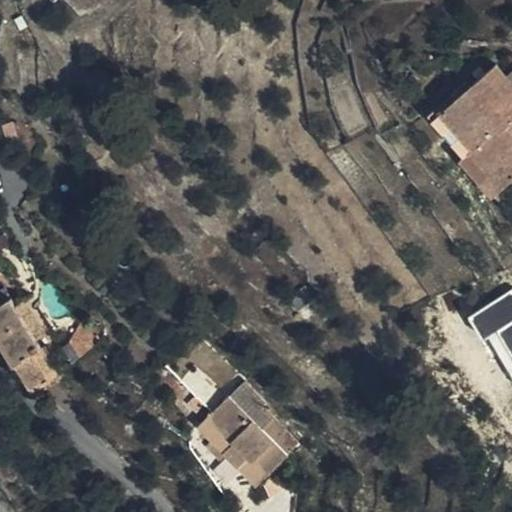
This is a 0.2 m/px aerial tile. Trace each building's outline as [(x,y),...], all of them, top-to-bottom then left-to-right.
[(511,75),(506,68),(495,77),(511,98),(511,75)] [(511,114),(511,98),(495,77),(488,83),(498,96),(499,116),(508,109),(511,114)] [(498,96),(488,83),(479,90),(475,85),(457,101),(462,107),(449,117),(473,149),(472,158),(502,132),(497,124),(499,116),(498,96)] [(472,158),(469,161),(499,200),(511,190),(511,114),(508,109),(499,116),(497,124),(502,132),(472,158)] [(0,294),(0,308),(1,310),(18,301),(10,289),(0,294)] [(1,310),(0,311),(0,327),(22,362),(49,349),(38,333),(28,317),(18,301),(1,310)] [(28,317),(38,333),(48,326),(39,311),(28,317)] [(22,362),(39,390),(64,374),(57,362),(49,349),(22,362)] [(298,450),(242,388),(223,406),(246,433),(236,442),(250,459),(260,449),(277,469),(298,450)] [(246,433),(223,406),(212,415),(236,442),(246,433)] [(267,478),(277,469),(260,449),(250,459),(267,478)]
